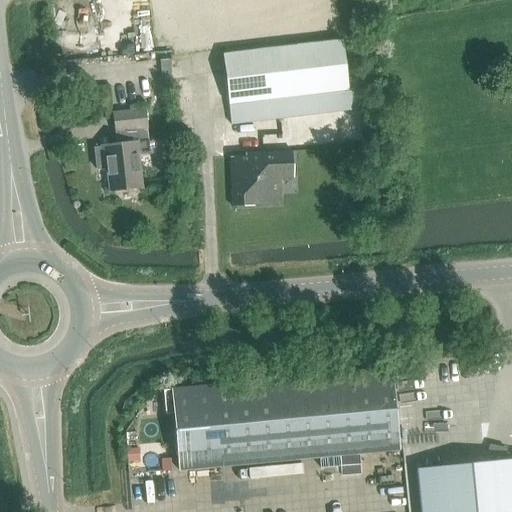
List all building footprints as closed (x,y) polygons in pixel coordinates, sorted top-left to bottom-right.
[(343,40),(283,47),(289,99),(349,92),(343,40)] [(223,54),(231,125),(291,117),(289,99),(283,47),(223,54)] [(101,147),(95,148),(97,168),(103,167),(107,166),(110,191),(143,187),(140,157),(149,156),(144,110),(113,113),(116,145),(101,147)] [(293,152),(245,154),(245,157),(231,157),(233,207),(254,206),(254,205),(281,204),(280,178),(294,177),(293,152)] [(181,470),(402,449),(394,368),(173,388),(181,470)] [(141,447),(126,448),(127,461),(142,460),(141,447)]
